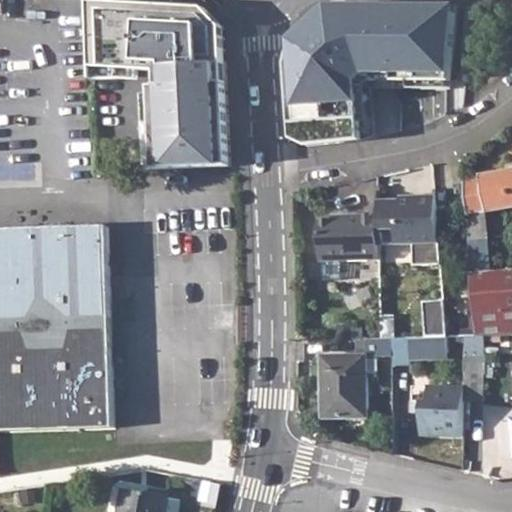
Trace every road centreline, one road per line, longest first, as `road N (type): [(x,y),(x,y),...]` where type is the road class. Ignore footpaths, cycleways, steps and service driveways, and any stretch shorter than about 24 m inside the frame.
road 1 (tertiary): [(270,174),(274,316),(265,452)]
road 2 (residential): [(511,104),(445,145),(270,174)]
road 3 (residential): [(265,452),(511,505)]
road 4 (tertiary): [(259,13),(270,174)]
